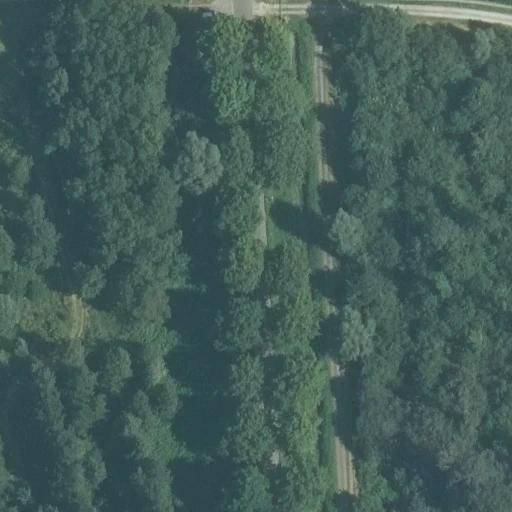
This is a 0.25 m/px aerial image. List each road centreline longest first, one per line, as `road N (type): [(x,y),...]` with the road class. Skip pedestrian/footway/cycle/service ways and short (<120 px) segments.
road 1 (track): [(0,19),(242,9),(426,11),(511,21)]
road 2 (unclassified): [(269,511),(242,0)]
road 3 (track): [(319,10),(342,511)]
